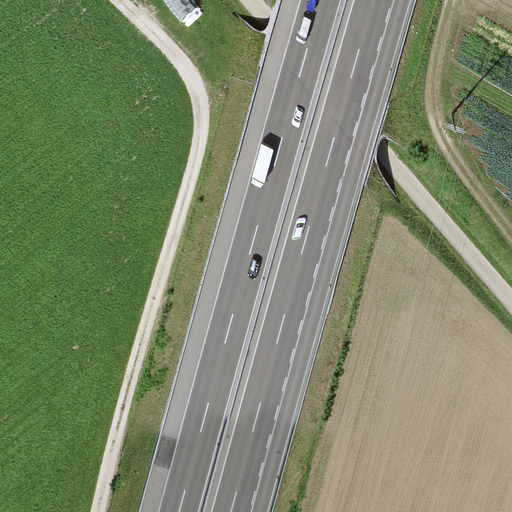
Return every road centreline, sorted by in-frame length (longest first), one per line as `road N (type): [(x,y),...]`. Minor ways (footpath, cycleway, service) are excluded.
road 1 (track): [(99,511),(201,140),(188,70),(120,0)]
road 2 (motorway): [(322,0),(179,511)]
road 3 (motorway): [(231,511),(374,0)]
road 4 (track): [(511,300),(252,0)]
road 5 (track): [(511,234),(455,156),(432,104),(452,0)]
